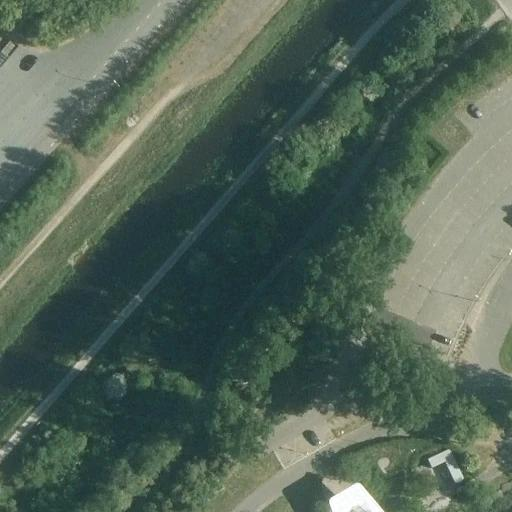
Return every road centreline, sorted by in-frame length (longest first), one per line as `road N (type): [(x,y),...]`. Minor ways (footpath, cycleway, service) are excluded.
road 1 (unknown): [(135,511),(187,448),(206,362),(223,327),(336,202),(401,112),(511,5)]
road 2 (unclassified): [(176,0),(0,196)]
